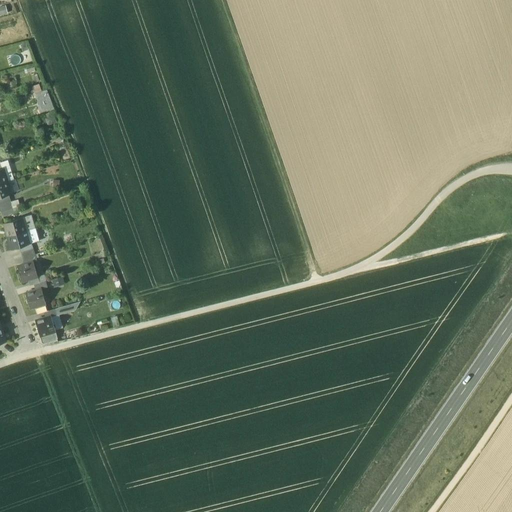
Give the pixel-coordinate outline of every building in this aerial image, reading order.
[(8,160),(0,162),(2,169),(5,181),(13,178),(8,160)] [(5,181),(0,182),(0,196),(7,194),(9,194),(5,181)] [(7,194),(0,196),(0,203),(9,201),(7,194)] [(9,201),(0,203),(0,210),(11,207),(9,201)] [(11,207),(0,210),(2,216),(13,213),(11,207)] [(20,218),(4,223),(8,236),(24,231),(20,218)] [(24,231),(8,236),(12,248),(19,246),(28,243),(24,231)] [(28,243),(19,246),(21,251),(32,248),(30,243),(28,243)] [(32,248),(21,251),(23,258),(34,254),(32,248)] [(34,254),(23,258),(24,264),(33,261),(33,262),(36,261),(34,254)] [(24,264),(18,266),(22,281),(28,279),(30,279),(30,277),(37,275),(33,262),(33,261),(24,264)] [(37,275),(30,277),(30,279),(28,279),(29,285),(34,284),(39,282),(37,275)] [(39,282),(34,284),(35,290),(41,288),(41,289),(47,287),(45,281),(39,282)] [(35,290),(25,293),(29,308),(35,306),(38,306),(37,304),(44,302),(41,289),(41,288),(35,290)] [(38,306),(35,306),(37,314),(44,311),(47,311),(44,302),(37,304),(38,306)] [(47,311),(44,311),(46,317),(51,316),(51,317),(76,309),(79,302),(47,311)] [(46,317),(35,321),(40,336),(48,334),(48,332),(55,330),(51,317),(51,316),(46,317)] [(48,334),(40,336),(42,344),(58,339),(55,330),(48,332),(48,334)]
